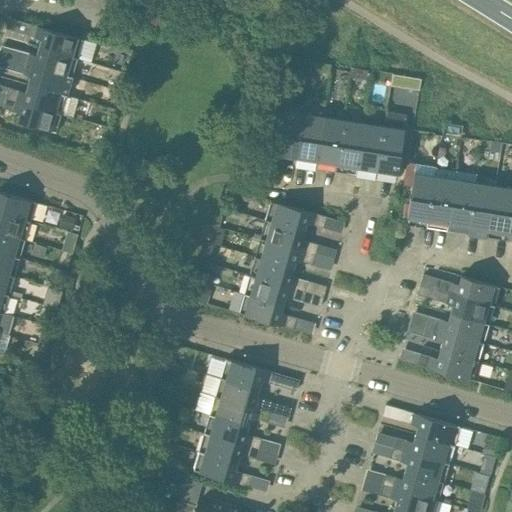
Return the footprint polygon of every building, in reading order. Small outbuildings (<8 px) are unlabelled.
[(41,38),(39,46),(77,58),(83,39),(9,17),(5,28),(41,38)] [(72,77),(77,58),(39,46),(36,55),(19,50),(16,61),(72,77)] [(28,83),(67,94),(72,77),(16,61),(13,70),(30,75),(28,83)] [(389,109),(414,112),(417,75),(392,73),(389,109)] [(66,95),(67,94),(28,83),(26,92),(9,87),(6,97),(61,113),(61,112),(72,115),(77,98),(66,95)] [(56,132),(61,113),(6,97),(3,107),(20,112),(17,121),(56,132)] [(283,162),(295,164),(303,112),(282,108),(275,153),(284,155),(283,162)] [(308,159),(316,160),(323,115),(303,112),(295,164),(307,166),(308,159)] [(335,171),(343,118),(323,115),(316,160),(324,161),(323,169),(335,171)] [(356,166),(363,121),(343,118),(335,171),(347,172),(348,165),(356,166)] [(375,177),(384,125),(363,121),(356,166),(364,168),(363,175),(375,177)] [(404,128),(384,125),(375,177),(387,179),(389,171),(397,173),(404,128)] [(440,221),(448,223),(456,170),(436,167),(426,227),(438,229),(440,221)] [(475,181),(476,174),(456,170),(448,223),(456,224),(454,231),(466,233),(475,181)] [(426,227),(434,175),(414,171),(407,216),(415,217),(414,225),(426,227)] [(488,229),(495,185),(475,181),(466,233),(479,235),(480,228),(488,229)] [(507,240),(511,206),(511,187),(495,185),(488,229),(496,230),(495,238),(507,240)] [(0,210),(30,220),(36,201),(0,191),(0,210)] [(265,219),(304,230),(306,222),(323,227),(326,216),(270,200),(265,219)] [(0,231),(25,239),(30,220),(0,210),(0,231)] [(215,213),(211,224),(219,227),(222,216),(215,213)] [(254,236),(315,254),(318,243),(301,239),(304,230),(265,219),(261,234),(255,232),(254,236)] [(0,251),(19,257),(25,239),(0,231),(0,251)] [(67,231),(65,238),(75,241),(77,234),(67,231)] [(254,256),(293,267),(295,259),(312,264),(315,254),(254,236),(253,239),(259,241),(254,256)] [(0,270),(14,275),(19,257),(0,251),(0,270)] [(290,276),(293,267),(254,256),(249,274),(323,296),(326,286),(290,276)] [(0,292),(8,295),(14,275),(0,270),(0,292)] [(203,272),(201,280),(211,282),(213,275),(203,272)] [(420,284),(494,305),(500,286),(461,275),(458,284),(423,273),(420,284)] [(320,306),(323,296),(249,274),(244,293),(282,304),(285,296),(320,306)] [(195,279),(194,285),(206,288),(208,283),(195,279)] [(450,313),(489,324),(494,305),(420,284),(417,294),(453,304),(450,313)] [(194,285),(190,297),(207,303),(211,290),(206,288),(194,285)] [(0,312),(3,313),(8,295),(0,292),(0,312)] [(280,312),(282,304),(244,293),(238,312),(294,328),(297,317),(280,312)] [(483,342),(489,324),(450,313),(448,321),(431,316),(428,326),(483,342)] [(440,350),(478,361),(483,342),(428,326),(425,336),(442,341),(440,350)] [(169,365),(172,353),(161,350),(158,362),(169,365)] [(473,380),(478,361),(440,350),(437,358),(420,353),(417,364),(473,380)] [(225,358),(220,377),(258,388),(261,380),(296,390),(299,379),(225,358)] [(258,388),(220,377),(214,396),(270,411),(273,401),(256,396),(258,388)] [(270,411),(214,396),(209,414),(247,425),(250,417),(267,422),(270,411)] [(415,433),(454,444),(459,425),(385,404),(382,415),(418,425),(415,433)] [(247,425),(209,414),(203,433),(259,448),(262,438),(245,433),(247,425)] [(259,448),(203,433),(198,451),(237,462),(239,454),(256,459),(259,448)] [(449,463),(454,444),(415,433),(413,442),(396,437),(393,447),(449,463)] [(443,481),(449,463),(393,447),(390,457),(406,463),(404,471),(443,481)] [(237,462),(198,451),(193,470),(248,486),(251,475),(234,470),(237,462)] [(438,500),(443,481),(404,471),(402,479),(385,474),(382,484),(438,500)] [(434,511),(438,500),(382,484),(379,494),(396,499),(394,507),(410,511),(434,511)] [(222,511),(226,503),(209,498),(207,505),(196,502),(196,504),(184,501),(180,511),(222,511)] [(240,511),(242,508),(226,503),(222,511),(240,511)]
